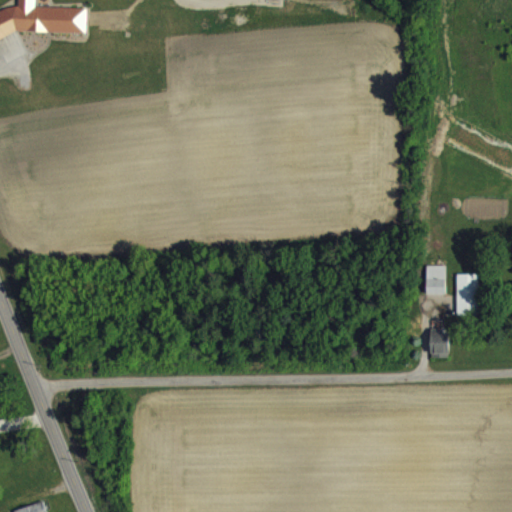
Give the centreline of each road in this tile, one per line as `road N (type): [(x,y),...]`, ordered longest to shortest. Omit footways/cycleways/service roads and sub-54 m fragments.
road 1 (residential): [(37,391),(66,383),(511,371)]
road 2 (tertiary): [(0,299),(87,511)]
